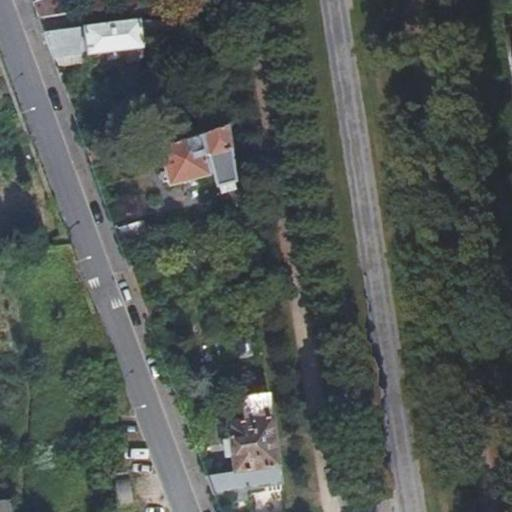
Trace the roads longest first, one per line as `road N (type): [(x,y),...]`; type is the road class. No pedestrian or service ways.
road 1 (residential): [(0,4),(188,511)]
road 2 (residential): [(333,0),(412,511)]
